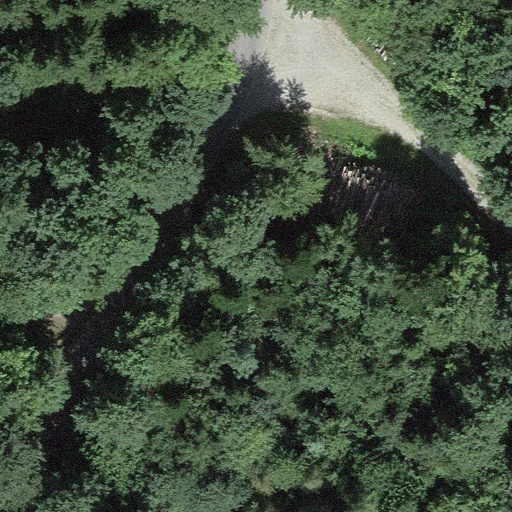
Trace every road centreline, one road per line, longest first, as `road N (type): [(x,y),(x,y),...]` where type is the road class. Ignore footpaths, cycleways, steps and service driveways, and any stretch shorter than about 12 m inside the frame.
road 1 (unclassified): [(5,511),(220,113),(251,0)]
road 2 (track): [(511,225),(409,118),(251,19)]
road 3 (track): [(0,307),(124,282)]
